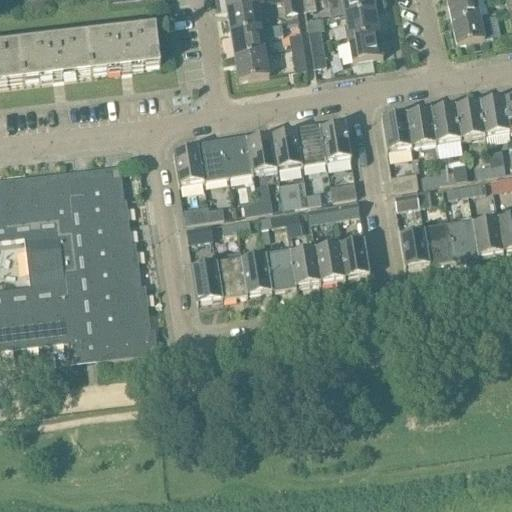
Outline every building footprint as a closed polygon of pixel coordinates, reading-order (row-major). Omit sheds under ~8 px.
[(141,6),(139,0),(111,0),(112,10),(141,6)] [(258,9),(256,0),(225,0),(228,14),(258,9)] [(314,0),(303,2),(305,17),(316,15),(314,0)] [(341,0),(345,20),(376,15),(373,0),(341,0)] [(464,0),(446,4),(451,28),(479,22),(474,0),(464,0)] [(298,18),(295,3),(284,5),(287,20),(298,18)] [(262,33),(258,9),(228,14),(231,38),(262,33)] [(345,20),(348,44),(380,39),(376,15),(345,20)] [(487,20),(479,22),(451,28),(456,51),(484,45),(492,43),(487,20)] [(0,90),(160,71),(156,33),(0,51),(0,90)] [(262,33),(231,38),(235,62),(266,57),(262,33)] [(309,37),(311,50),(323,48),(321,35),(309,37)] [(289,41),(290,53),(303,51),(301,39),(289,41)] [(383,63),(380,39),(348,44),(352,68),(383,63)] [(311,50),(314,74),(326,72),(323,48),(311,50)] [(307,76),(303,51),(290,53),(294,78),(307,76)] [(270,81),(266,57),(235,62),(239,86),(270,81)] [(480,108),(485,143),(509,139),(504,104),(480,108)] [(480,108),(455,112),(460,147),(485,143),(480,108)] [(455,112),(430,116),(436,151),(460,147),(455,112)] [(430,116),(406,120),(412,155),(436,151),(430,116)] [(386,159),(412,155),(406,120),(381,124),(386,159)] [(321,133),(320,133),(326,169),(351,165),(345,129),(344,130),(344,131),(321,134),(321,133)] [(296,137),(301,173),(326,169),(320,133),(320,135),(297,138),(296,137)] [(271,141),(277,177),(301,173),(296,137),(295,137),(295,139),(272,142),(272,141),(271,141)] [(253,181),(277,177),(271,141),(271,143),(248,146),(247,145),(253,181)] [(223,149),(222,149),(228,185),(253,181),(247,145),(246,145),(246,147),(223,150),(223,149)] [(198,153),(204,189),(228,185),(222,149),(222,151),(199,154),(198,153)] [(178,193),(204,189),(198,153),(197,153),(197,155),(174,158),(174,157),(173,157),(178,193)] [(496,165),(489,166),(490,171),(492,182),(505,180),(503,169),(497,170),(496,165)] [(490,171),(476,174),(477,185),(492,182),(490,171)] [(142,300),(137,256),(132,256),(128,218),(125,219),(119,172),(85,177),(86,181),(65,184),(64,179),(51,181),(52,185),(39,187),(38,182),(26,184),(27,188),(14,190),(13,185),(1,186),(2,191),(0,191),(0,356),(67,349),(69,371),(157,361),(154,335),(150,336),(146,299),(142,300)] [(447,173),(440,174),(441,179),(443,190),(456,188),(455,177),(448,178),(447,173)] [(441,179),(421,182),(423,193),(443,190),(441,179)] [(418,194),(416,180),(392,183),(394,198),(418,194)] [(511,184),(490,188),(492,198),(511,194),(511,184)] [(340,192),(339,185),(330,187),(333,208),(355,204),(352,190),(340,192)] [(481,189),(467,192),(468,202),(482,200),(481,189)] [(447,205),(468,202),(467,192),(446,195),(447,205)] [(305,193),(291,195),(294,214),(308,212),(306,201),(305,193)] [(430,198),(419,200),(421,213),(431,211),(430,198)] [(320,199),(306,201),(308,212),(321,210),(320,199)] [(398,217),(421,213),(419,200),(395,204),(398,217)] [(271,207),(257,209),(259,220),(273,218),(271,207)] [(245,222),(259,220),(257,209),(243,211),(245,222)] [(356,210),(333,213),(334,224),(335,227),(358,223),(356,210)] [(208,213),(184,217),(186,231),(211,227),(209,216),(208,213)] [(320,215),(309,217),(309,219),(310,227),(311,231),(323,229),(335,227),(334,224),(333,213),(320,215)] [(222,214),(209,216),(211,227),(224,225),(222,214)] [(298,218),(284,220),(286,231),(300,229),(298,218)] [(286,231),(284,220),(260,224),(261,235),(286,231)] [(511,222),(498,225),(503,260),(511,258),(511,222)] [(473,229),(479,264),(503,260),(498,225),(473,229)] [(249,226),(235,228),(237,239),(251,237),(249,226)] [(223,241),(237,239),(235,228),(221,230),(223,241)] [(473,229),(448,233),(454,268),(479,264),(473,229)] [(213,246),(211,232),(187,236),(189,250),(213,246)] [(425,237),(430,272),(454,268),(448,233),(425,237)] [(405,276),(430,272),(425,237),(400,241),(405,276)] [(364,247),(340,251),(345,286),(346,286),(345,285),(369,281),(369,282),(370,282),(364,247)] [(340,251),(315,255),(320,290),(321,290),(321,289),(344,285),(344,286),(345,286),(340,251)] [(315,255),(290,259),(296,294),(296,293),(320,289),(320,290),(315,255)] [(215,263),(216,271),(222,306),(223,306),(223,305),(246,301),(246,302),(247,302),(241,267),(239,259),(215,263)] [(290,259),(266,263),(271,298),(272,298),(272,297),(295,293),(295,294),(296,294),(290,259)] [(266,263),(241,267),(247,302),(248,302),(247,301),(271,297),(271,298),(266,263)] [(222,306),(216,271),(192,275),(197,310),(199,310),(198,309),(222,305),(222,306)]
